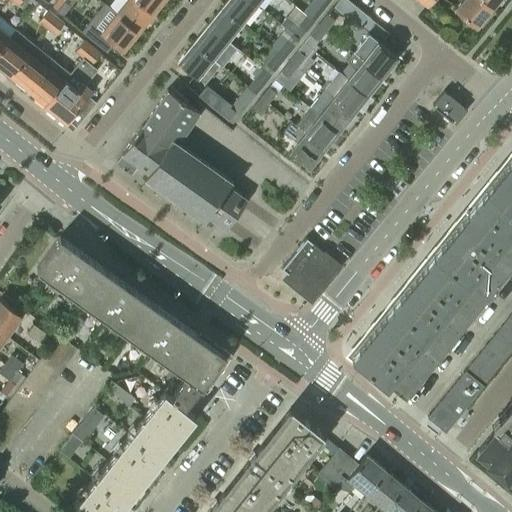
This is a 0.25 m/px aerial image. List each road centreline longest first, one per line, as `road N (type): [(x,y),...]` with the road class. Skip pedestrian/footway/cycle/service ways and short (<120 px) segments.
road 1 (tertiary): [(289,351),(502,100)]
road 2 (residential): [(255,273),(441,52)]
road 3 (tertiary): [(289,351),(57,179)]
road 4 (tertiary): [(489,511),(289,351)]
road 5 (residential): [(74,156),(195,0)]
road 6 (residential): [(162,511),(263,384)]
